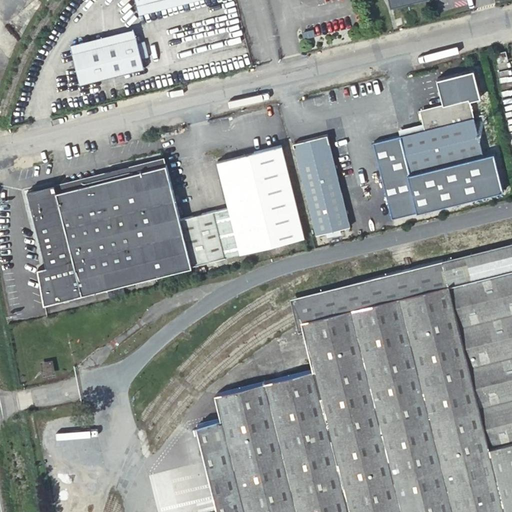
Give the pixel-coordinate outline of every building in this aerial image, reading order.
[(175,0),(134,0),(137,10),(175,0)] [(146,69),(138,37),(74,53),(82,85),(146,69)] [(497,53),(500,62),(509,59),(507,50),(497,53)] [(427,70),(436,106),(470,97),(471,100),(492,95),(482,57),(427,70)] [(484,152),(471,100),(470,97),(436,106),(421,109),(425,128),(401,134),(410,170),(484,152)] [(297,141),(319,232),(353,223),(331,133),(297,141)] [(195,212),(207,259),(306,234),(282,144),(219,161),(230,203),(195,212)] [(55,192),(165,164),(163,154),(52,183),(55,192)] [(81,292),(192,263),(179,216),(165,164),(55,192),(81,292)] [(42,302),(81,292),(55,192),(52,183),(52,181),(24,188),(44,263),(32,266),(39,290),(42,302)] [(192,263),(207,259),(195,212),(179,216),(192,263)] [(511,236),(442,254),(449,278),(511,262),(511,236)] [(297,302),(301,317),(449,278),(442,254),(370,271),(297,302)] [(511,511),(511,262),(449,278),(301,317),(297,318),(298,325),(309,364),(208,391),(214,414),(191,420),(203,468),(214,511),(511,511)] [(297,318),(301,317),(297,302),(370,271),(288,293),(290,301),(295,326),(298,325),(297,318)]
